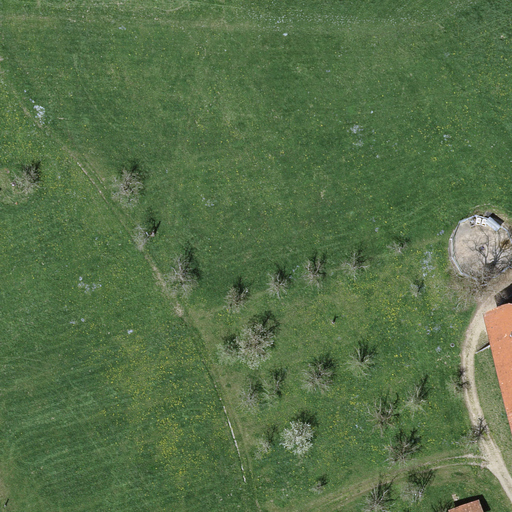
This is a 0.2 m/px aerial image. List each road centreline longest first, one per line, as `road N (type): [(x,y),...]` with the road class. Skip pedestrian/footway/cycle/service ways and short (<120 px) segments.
road 1 (track): [(162,281),(215,378),(259,511)]
road 2 (track): [(311,511),(442,462),(499,466)]
road 3 (track): [(472,332),(471,400),(511,491)]
